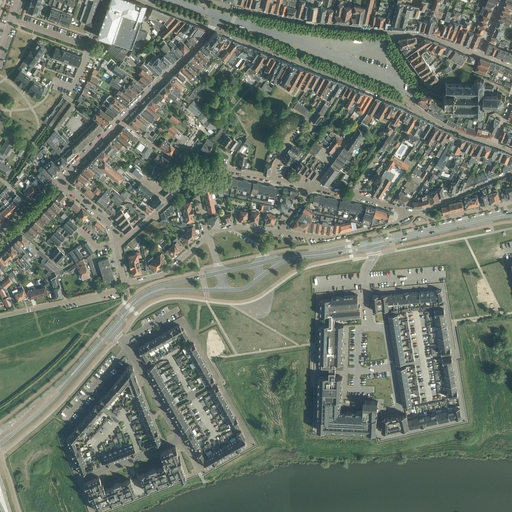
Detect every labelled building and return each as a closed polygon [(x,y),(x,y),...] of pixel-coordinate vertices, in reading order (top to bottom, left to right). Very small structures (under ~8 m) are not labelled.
[(79,21),(92,25),(93,22),(92,21),(99,1),(99,0),(88,0),(87,5),(85,4),(79,21)] [(134,41),(139,28),(147,6),(141,4),(140,9),(138,8),(139,5),(139,3),(130,0),(110,0),(109,3),(110,3),(109,8),(108,7),(97,36),(132,48),(134,41)] [(253,0),(252,7),(259,8),(260,0),(253,0)] [(274,12),(280,13),(283,0),(276,0),(276,2),(274,12)] [(299,0),(300,0),(288,0),(285,14),(295,16),(299,0)] [(297,16),(303,17),(306,1),(301,0),(300,0),(297,16)] [(303,17),(308,18),(312,1),(311,0),(306,0),(306,1),(303,17)] [(316,0),(313,19),(318,20),(321,6),(322,1),(318,0),(316,0)] [(318,20),(326,21),(328,8),(330,0),(327,0),(326,0),(325,6),(326,6),(326,7),(321,6),(318,20)] [(334,22),(341,23),(345,7),(344,7),(344,5),(342,4),(343,0),(341,0),(338,0),(336,14),(334,22)] [(365,11),(362,24),(368,25),(369,20),(374,0),(367,0),(366,7),(365,11)] [(385,26),(392,27),(397,5),(394,4),(395,0),(391,0),(389,9),(387,17),(385,26)] [(408,28),(416,29),(419,20),(418,20),(419,19),(413,18),(414,17),(418,18),(420,10),(425,11),(426,7),(428,7),(429,4),(430,5),(431,3),(429,2),(427,2),(423,0),(420,7),(416,6),(413,5),(408,28)] [(432,9),(439,11),(438,10),(441,0),(434,0),(434,4),(432,9)] [(487,0),(485,6),(493,9),(497,0),(487,0)] [(408,28),(413,5),(404,3),(404,2),(402,1),(398,1),(397,5),(392,27),(408,28)] [(31,2),(30,7),(40,10),(42,6),(41,5),(31,2)] [(341,23),(351,23),(354,5),(354,8),(345,7),(341,23)] [(351,23),(362,24),(365,11),(366,7),(354,5),(351,23)] [(511,9),(504,6),(503,10),(511,14),(511,9)] [(30,7),(27,14),(37,17),(39,18),(41,11),(40,10),(30,7)] [(52,8),(48,18),(53,20),(57,9),(52,8)] [(152,26),(156,31),(159,28),(164,23),(170,15),(153,8),(150,14),(149,18),(150,19),(155,24),(152,26)] [(328,8),(326,21),(331,22),(334,9),(328,8)] [(57,9),(53,20),(58,21),(62,11),(57,9)] [(439,11),(432,9),(430,16),(431,16),(426,31),(432,33),(438,15),(439,11)] [(483,15),(489,18),(491,14),(481,9),(480,13),(483,15)] [(416,29),(421,30),(426,15),(427,16),(427,15),(428,10),(426,10),(425,14),(425,16),(422,15),(421,20),(419,20),(416,29)] [(449,37),(452,39),(461,19),(461,20),(462,17),(461,16),(462,13),(454,10),(451,16),(458,19),(457,20),(458,20),(457,23),(455,21),(449,37)] [(511,14),(503,10),(501,14),(511,19),(511,18),(511,14)] [(432,33),(440,35),(442,30),(438,29),(439,26),(437,25),(438,21),(437,20),(439,17),(441,18),(443,12),(439,11),(438,15),(432,33)] [(62,12),(59,22),(63,24),(67,13),(62,12)] [(68,12),(64,24),(69,26),(73,14),(68,12)] [(440,35),(445,36),(450,23),(448,22),(450,16),(447,14),(445,19),(446,19),(440,35)] [(501,14),(499,18),(510,23),(511,19),(501,14)] [(176,17),(170,15),(164,23),(166,25),(163,28),(165,30),(176,17)] [(421,30),(426,31),(431,16),(430,16),(427,15),(427,16),(426,15),(421,30)] [(481,20),(487,23),(489,18),(483,15),(481,20)] [(387,17),(378,16),(376,26),(385,26),(387,17)] [(162,32),(160,34),(163,37),(164,38),(171,31),(181,20),(176,17),(165,30),(162,32)] [(499,18),(496,26),(505,30),(507,27),(508,27),(509,23),(510,23),(499,18)] [(452,39),(457,41),(462,29),(463,26),(464,25),(465,22),(465,21),(463,25),(459,23),(461,20),(461,19),(452,39)] [(174,30),(177,33),(187,22),(182,20),(174,30)] [(457,41),(463,43),(471,23),(465,20),(465,21),(465,22),(464,25),(463,26),(466,27),(465,30),(462,29),(457,41)] [(445,36),(449,37),(455,21),(454,21),(454,22),(452,21),(451,23),(450,23),(449,26),(445,36)] [(192,24),(187,22),(177,34),(171,40),(168,42),(173,47),(174,46),(176,45),(178,42),(179,40),(192,24)] [(469,46),(477,26),(478,25),(474,24),(472,30),(473,30),(472,31),(468,30),(469,28),(469,29),(472,23),(471,23),(463,43),(469,46)] [(199,26),(192,24),(179,40),(186,47),(189,49),(193,45),(189,40),(185,44),(183,42),(187,37),(189,38),(190,39),(191,37),(199,26)] [(479,27),(477,32),(482,34),(485,27),(479,24),(478,24),(478,25),(477,26),(479,27)] [(204,29),(199,26),(191,37),(190,39),(194,44),(199,39),(205,30),(204,29)] [(496,26),(494,32),(502,36),(505,30),(496,26)] [(139,28),(134,41),(135,41),(136,41),(143,43),(147,32),(139,29),(139,28)] [(215,32),(206,43),(214,48),(215,48),(217,46),(214,44),(220,37),(222,39),(224,36),(217,32),(215,32)] [(476,32),(474,36),(476,38),(475,41),(478,43),(482,34),(477,32),(476,32)] [(502,36),(494,32),(492,37),(500,41),(502,36)] [(222,39),(217,45),(221,49),(228,38),(224,36),(222,39)] [(476,38),(474,36),(470,46),(476,49),(478,43),(475,41),(476,38)] [(402,48),(413,43),(418,41),(416,37),(399,40),(402,48)] [(215,57),(217,58),(215,60),(217,61),(216,62),(216,63),(232,40),(228,38),(221,49),(220,49),(217,55),(216,55),(215,57)] [(418,45),(420,49),(425,46),(431,41),(425,39),(422,38),(419,43),(420,44),(418,45)] [(163,45),(168,51),(177,59),(180,56),(174,49),(173,48),(172,47),(171,49),(168,46),(168,45),(165,43),(166,43),(163,40),(162,41),(161,39),(159,41),(161,42),(160,43),(163,45)] [(186,47),(179,40),(178,42),(181,45),(180,46),(186,52),(189,49),(186,47)] [(240,43),(232,40),(216,63),(219,64),(222,61),(221,60),(223,58),(226,61),(227,60),(240,43)] [(431,41),(425,46),(428,49),(435,42),(431,41)] [(37,42),(34,47),(44,53),(47,49),(43,46),(43,45),(40,43),(40,44),(37,42)] [(112,42),(107,49),(108,48),(110,49),(108,50),(110,52),(111,50),(120,57),(118,59),(121,61),(127,54),(131,49),(127,48),(124,52),(120,49),(123,46),(112,42)] [(435,42),(428,49),(428,50),(434,53),(435,51),(439,43),(435,42)] [(490,54),(494,45),(494,44),(489,42),(485,52),(490,54)] [(206,43),(203,46),(210,52),(210,53),(212,51),(214,53),(215,54),(218,50),(206,43)] [(245,45),(240,43),(233,52),(234,53),(232,55),(236,57),(237,56),(245,45)] [(402,48),(405,54),(416,46),(413,43),(402,48)] [(439,43),(435,51),(440,54),(439,55),(440,56),(441,54),(442,53),(444,49),(445,49),(447,46),(439,43)] [(164,51),(162,52),(173,62),(177,59),(168,51),(163,45),(161,47),(164,51)] [(177,49),(183,54),(186,52),(180,46),(178,47),(176,45),(174,46),(177,49)] [(249,47),(245,45),(237,56),(236,57),(236,58),(238,56),(242,58),(249,47)] [(405,54),(408,58),(416,53),(418,51),(420,49),(418,45),(416,46),(405,54)] [(490,54),(494,56),(497,48),(498,47),(494,45),(490,54)] [(183,54),(174,46),(173,47),(173,48),(174,49),(180,56),(183,54)] [(203,46),(200,50),(206,56),(209,58),(212,55),(210,53),(210,52),(210,53),(203,46)] [(454,50),(447,46),(445,49),(444,49),(442,53),(449,56),(454,50)] [(31,51),(40,57),(41,58),(44,53),(34,47),(31,51)] [(254,49),(249,47),(242,58),(244,58),(240,63),(243,65),(244,63),(246,60),(248,57),(254,49)] [(56,48),(52,59),(57,61),(58,58),(61,49),(56,48)] [(494,56),(511,61),(511,52),(497,48),(494,56)] [(61,49),(58,58),(63,60),(66,51),(61,49)] [(254,49),(248,57),(246,60),(244,63),(243,65),(240,63),(238,67),(240,69),(247,60),(248,61),(246,64),(249,66),(253,61),(260,51),(254,49)] [(200,50),(196,53),(202,59),(201,61),(202,62),(205,64),(207,63),(206,62),(209,59),(209,58),(206,56),(200,50)] [(459,52),(455,50),(452,54),(449,57),(447,59),(449,61),(450,58),(452,59),(451,60),(452,61),(454,60),(459,52)] [(28,55),(27,55),(28,56),(37,62),(37,61),(40,57),(31,51),(28,55)] [(63,60),(62,62),(67,64),(71,53),(66,51),(63,60)] [(266,54),(260,51),(253,61),(249,66),(250,66),(246,72),(257,81),(259,79),(253,74),(255,71),(258,66),(266,54)] [(411,61),(411,62),(424,53),(427,52),(426,51),(421,54),(418,51),(416,53),(408,58),(411,61)] [(159,56),(158,58),(168,67),(173,62),(162,52),(160,54),(163,57),(161,58),(159,56)] [(411,62),(416,67),(426,61),(432,57),(430,54),(428,53),(427,52),(424,53),(411,62)] [(461,52),(459,52),(454,60),(452,61),(455,62),(457,64),(463,53),(461,52)] [(71,53),(67,64),(72,66),(76,55),(71,53)] [(196,53),(193,57),(200,64),(202,62),(205,65),(205,64),(202,62),(201,61),(202,59),(196,53)] [(416,67),(420,73),(426,69),(430,67),(433,65),(432,64),(430,66),(428,63),(434,59),(433,58),(435,56),(433,55),(431,53),(430,54),(432,57),(426,61),(416,67)] [(467,55),(463,53),(457,64),(457,65),(460,68),(468,57),(467,55)] [(134,56),(138,60),(137,61),(138,61),(137,63),(138,65),(140,62),(143,60),(136,54),(134,56)] [(272,56),(266,54),(258,66),(255,71),(253,74),(259,79),(261,76),(265,69),(263,68),(272,56)] [(76,55),(72,66),(78,68),(79,64),(82,57),(76,55)] [(477,58),(470,55),(468,62),(474,64),(477,58)] [(25,60),(27,62),(34,67),(38,62),(37,61),(37,62),(28,56),(25,60)] [(277,58),(272,56),(263,68),(265,69),(261,76),(259,79),(257,81),(258,81),(261,77),(264,80),(265,78),(277,58)] [(200,64),(193,57),(190,60),(203,72),(204,71),(201,69),(203,66),(200,64)] [(168,67),(158,58),(152,64),(149,61),(147,64),(158,75),(168,67)] [(277,58),(265,78),(275,83),(279,75),(287,62),(277,58)] [(476,69),(484,73),(488,61),(481,58),(476,69)] [(138,65),(142,69),(146,72),(148,69),(144,65),(146,62),(143,60),(140,62),(138,65)] [(190,60),(187,63),(195,71),(198,68),(190,60)] [(489,80),(491,76),(491,75),(490,75),(490,74),(487,73),(489,68),(494,70),(496,64),(491,62),(488,61),(484,73),(483,74),(490,77),(489,80)] [(287,62),(279,75),(282,77),(281,78),(282,78),(291,63),(287,62)] [(187,63),(183,67),(193,76),(196,79),(199,75),(200,75),(199,75),(199,74),(198,73),(197,73),(196,72),(197,72),(195,71),(187,63)] [(282,78),(280,82),(286,86),(298,66),(291,63),(282,78)] [(420,73),(422,76),(433,69),(435,67),(433,64),(432,64),(433,65),(430,67),(426,69),(420,73)] [(449,64),(443,68),(446,73),(447,72),(449,75),(460,68),(457,65),(455,69),(453,70),(452,69),(453,69),(449,64)] [(494,81),(497,74),(501,65),(496,64),(494,70),(493,73),(494,73),(493,77),(491,76),(489,80),(494,82),(494,81)] [(501,65),(497,74),(502,76),(505,67),(501,65)] [(113,69),(112,71),(116,74),(121,77),(124,72),(115,66),(113,69)] [(298,66),(286,86),(287,86),(287,87),(291,89),(304,68),(299,67),(298,66)] [(17,76),(14,79),(16,81),(19,83),(26,73),(27,72),(22,69),(20,67),(19,67),(16,72),(18,74),(17,76)] [(183,67),(179,71),(186,76),(192,81),(193,82),(196,79),(193,76),(183,67)] [(510,69),(505,67),(502,76),(502,77),(503,77),(504,75),(507,76),(510,69)] [(310,71),(304,68),(291,89),(292,90),(295,84),(300,87),(306,90),(309,85),(316,73),(310,71)] [(142,69),(139,73),(150,82),(154,79),(146,72),(142,69)] [(436,74),(433,69),(422,76),(425,81),(436,74)] [(186,76),(179,71),(175,76),(181,82),(186,76)] [(26,73),(19,83),(22,85),(24,86),(27,82),(28,81),(30,82),(34,77),(31,75),(30,76),(26,73)] [(125,73),(121,78),(128,83),(129,81),(125,78),(128,75),(125,73)] [(309,85),(314,88),(321,75),(316,73),(309,85)] [(436,74),(425,81),(430,87),(433,83),(439,79),(436,74)] [(313,89),(318,92),(327,77),(321,75),(314,88),(313,89)] [(150,82),(142,76),(138,80),(145,86),(150,82)] [(175,76),(170,81),(176,86),(180,89),(181,90),(185,85),(181,82),(175,76)] [(31,85),(28,91),(30,92),(29,92),(32,94),(39,84),(40,84),(40,83),(36,80),(36,79),(36,78),(34,77),(30,82),(32,84),(31,85)] [(89,82),(91,84),(96,86),(99,81),(92,77),(89,82)] [(318,93),(322,96),(332,79),(327,77),(318,92),(318,93)] [(444,95),(446,95),(446,98),(446,102),(443,102),(443,103),(446,103),(446,106),(447,106),(447,103),(453,104),(452,112),(451,112),(451,113),(452,113),(452,114),(453,114),(453,113),(460,113),(460,114),(461,114),(461,113),(467,113),(467,114),(468,114),(468,113),(475,113),(475,115),(474,115),(475,116),(477,117),(477,118),(478,118),(478,117),(480,117),(480,118),(481,118),(481,117),(483,116),(484,116),(483,115),(484,113),(485,113),(485,112),(484,112),(484,107),(486,105),(488,105),(488,107),(489,107),(489,105),(493,105),(493,107),(494,107),(494,105),(497,105),(497,107),(498,107),(498,105),(501,104),(501,106),(502,106),(502,104),(504,102),(506,103),(506,102),(504,101),(504,98),(506,97),(506,96),(504,97),(502,95),(503,93),(501,93),(501,95),(498,94),(498,93),(494,93),(494,86),(485,86),(485,84),(484,84),(484,82),(485,81),(484,80),(483,81),(481,80),(482,78),(481,78),(480,79),(478,79),(478,78),(477,78),(477,79),(475,80),(474,81),(475,81),(475,83),(473,83),(473,84),(469,84),(469,83),(468,83),(468,84),(462,84),(462,83),(461,83),(461,84),(455,84),(455,82),(454,82),(454,84),(448,84),(447,82),(445,83),(447,85),(447,91),(446,91),(446,94),(444,93),(444,95)] [(323,96),(326,98),(337,81),(332,79),(322,96),(323,96)] [(116,81),(112,85),(133,98),(139,92),(129,85),(120,80),(118,83),(116,81)] [(129,85),(139,92),(143,88),(139,85),(133,80),(129,85)] [(267,80),(261,88),(269,94),(271,91),(266,88),(268,85),(266,84),(268,81),(267,80)] [(170,81),(165,86),(177,96),(179,94),(178,92),(180,89),(176,86),(170,81)] [(345,84),(337,81),(326,98),(332,101),(336,94),(338,95),(345,84)] [(39,84),(32,94),(35,96),(36,96),(38,97),(40,94),(41,92),(44,93),(47,88),(45,86),(44,87),(40,84),(39,84)] [(341,103),(345,105),(354,88),(346,85),(339,95),(344,98),(341,103)] [(165,86),(162,89),(169,96),(171,98),(178,103),(181,106),(183,104),(177,99),(176,100),(175,99),(177,97),(177,96),(165,86)] [(345,106),(349,108),(352,105),(353,102),(359,90),(354,88),(345,105),(345,106)] [(162,89),(159,92),(166,99),(169,101),(171,98),(169,96),(162,89)] [(114,97),(127,104),(128,103),(133,98),(119,90),(116,94),(114,97)] [(353,113),(357,107),(365,92),(359,90),(353,102),(352,105),(349,108),(350,108),(348,110),(349,111),(346,115),(347,116),(350,111),(353,113)] [(159,92),(152,99),(160,106),(163,107),(165,105),(160,102),(163,98),(165,99),(166,99),(159,92)] [(365,92),(357,107),(359,108),(357,111),(357,112),(357,113),(357,115),(359,116),(360,114),(362,115),(364,112),(373,96),(369,94),(365,92)] [(110,101),(122,109),(125,106),(127,104),(114,97),(110,94),(106,98),(110,100),(110,101)] [(104,104),(118,112),(120,110),(122,109),(110,101),(110,100),(106,98),(106,99),(103,101),(104,102),(103,103),(104,104)] [(372,116),(375,112),(382,99),(378,98),(376,98),(368,113),(372,116)] [(147,105),(146,105),(155,112),(160,106),(152,99),(147,105)] [(375,112),(377,113),(385,101),(382,99),(375,112)] [(66,100),(63,105),(71,111),(75,106),(66,100)] [(332,104),(326,100),(316,114),(312,120),(312,121),(318,126),(332,104)] [(382,119),(385,114),(390,103),(385,101),(377,113),(376,116),(382,119)] [(418,104),(427,110),(429,107),(429,106),(429,105),(425,102),(419,101),(418,104)] [(81,103),(79,102),(79,103),(77,106),(84,111),(87,107),(85,106),(81,103)] [(294,108),(299,111),(303,105),(298,102),(294,108)] [(101,108),(114,116),(117,114),(118,112),(104,104),(103,103),(102,104),(103,105),(101,108)] [(391,114),(394,116),(400,107),(395,105),(390,103),(385,114),(390,117),(391,114)] [(427,110),(432,113),(434,111),(436,108),(437,108),(438,105),(435,104),(434,106),(431,104),(429,105),(429,106),(429,107),(427,110)] [(63,105),(59,110),(67,116),(71,111),(63,105)] [(146,105),(142,110),(155,120),(159,115),(155,112),(146,105)] [(299,111),(303,114),(307,108),(303,105),(299,111)] [(432,113),(437,117),(440,110),(442,108),(438,106),(438,105),(437,108),(436,108),(434,111),(432,113)] [(405,109),(400,107),(394,116),(390,124),(394,126),(405,109)] [(106,118),(110,121),(113,118),(114,116),(101,108),(100,109),(100,108),(97,112),(106,118)] [(303,114),(308,118),(312,112),(307,108),(303,114)] [(205,110),(199,117),(198,118),(203,122),(203,123),(203,124),(208,129),(207,130),(211,134),(221,122),(205,109),(205,110)] [(392,130),(388,136),(382,146),(389,151),(392,146),(397,139),(403,130),(414,113),(405,109),(394,126),(392,130)] [(67,116),(59,110),(56,115),(64,121),(67,116)] [(81,113),(89,119),(91,117),(83,110),(81,113)] [(142,110),(139,113),(147,120),(149,117),(154,121),(155,120),(142,110)] [(440,118),(446,122),(448,118),(449,119),(451,114),(449,111),(447,114),(444,112),(445,110),(443,113),(440,118)] [(97,121),(103,128),(109,122),(110,121),(106,118),(97,112),(93,118),(97,121)] [(139,113),(135,117),(142,122),(153,131),(155,129),(154,128),(150,125),(149,126),(147,124),(149,121),(147,120),(139,113)] [(368,113),(362,122),(366,124),(368,122),(369,123),(369,122),(372,123),(375,119),(371,117),(372,116),(368,113)] [(403,130),(408,133),(419,116),(414,113),(403,130)] [(446,122),(454,126),(457,121),(458,120),(454,118),(452,117),(453,115),(452,115),(451,114),(449,119),(448,118),(446,122)] [(56,115),(52,120),(60,125),(64,121),(56,115)] [(169,118),(177,124),(180,121),(172,115),(169,118)] [(419,116),(408,133),(405,137),(416,143),(429,121),(419,116)] [(135,117),(132,121),(144,130),(146,132),(148,133),(150,131),(146,128),(141,124),(142,122),(135,117)] [(454,126),(465,132),(466,127),(467,123),(469,119),(467,118),(465,118),(465,119),(462,118),(459,117),(458,120),(457,121),(454,126)] [(87,129),(94,136),(95,136),(103,128),(97,121),(93,118),(96,120),(95,121),(88,128),(87,129)] [(492,125),(498,126),(501,121),(495,118),(493,123),(492,125)] [(465,132),(475,135),(478,127),(474,126),(474,127),(471,126),(472,124),(468,122),(470,119),(469,119),(467,123),(466,127),(465,132)] [(49,124),(55,129),(56,131),(57,130),(60,125),(52,120),(49,124)] [(144,130),(146,132),(144,130),(132,121),(128,124),(136,130),(137,128),(142,132),(144,130)] [(435,124),(429,121),(416,143),(415,144),(418,146),(422,140),(421,139),(422,137),(426,139),(435,124)] [(370,127),(366,124),(362,122),(360,125),(367,131),(370,127)] [(480,136),(486,138),(489,130),(484,129),(485,127),(485,128),(486,124),(485,123),(483,129),(482,129),(482,132),(481,132),(480,136)] [(167,130),(168,131),(173,135),(177,130),(171,125),(167,130)] [(431,144),(428,148),(431,149),(435,143),(432,142),(441,127),(435,125),(425,141),(431,144)] [(489,130),(486,138),(487,138),(488,136),(492,138),(493,137),(495,134),(496,130),(498,126),(492,125),(489,131),(489,130)] [(499,140),(503,142),(507,131),(508,132),(509,128),(504,126),(502,130),(499,140)] [(121,131),(121,132),(128,137),(131,133),(125,127),(121,131)] [(437,138),(439,139),(445,129),(441,127),(432,142),(435,143),(431,149),(428,148),(425,153),(429,154),(437,140),(437,138)] [(358,128),(353,134),(363,141),(365,138),(363,137),(366,133),(358,128)] [(509,144),(511,136),(511,129),(509,128),(508,132),(507,131),(503,142),(509,144)] [(63,133),(61,135),(56,131),(55,129),(46,141),(60,156),(66,163),(78,151),(69,141),(68,140),(69,139),(63,133)] [(87,135),(91,139),(93,138),(94,136),(87,129),(86,130),(84,132),(86,134),(87,135)] [(441,142),(442,143),(449,131),(445,129),(439,139),(440,139),(436,145),(439,147),(440,144),(441,142)] [(435,156),(440,159),(453,134),(449,131),(442,143),(443,144),(435,156)] [(69,141),(78,151),(91,139),(91,140),(91,139),(87,135),(86,134),(84,132),(72,143),(70,140),(69,141)] [(121,132),(118,134),(128,142),(130,144),(128,142),(130,139),(128,137),(121,132)] [(334,138),(333,139),(339,144),(342,140),(336,135),(331,132),(329,134),(334,138)] [(138,138),(131,133),(128,137),(130,139),(134,143),(138,138)] [(331,142),(330,143),(336,148),(339,144),(333,139),(325,133),(324,135),(326,137),(326,138),(331,142)] [(118,134),(115,138),(127,148),(130,144),(128,142),(118,134)] [(149,134),(146,137),(153,142),(155,138),(149,134)] [(353,134),(349,140),(358,147),(360,144),(359,143),(361,140),(363,141),(353,134)] [(443,167),(450,154),(460,136),(453,134),(440,159),(435,167),(441,170),(442,171),(442,170),(443,171),(445,168),(443,167)] [(224,145),(227,147),(233,138),(232,139),(228,136),(227,137),(225,135),(219,143),(221,144),(223,146),(224,145)] [(454,174),(462,161),(463,158),(461,157),(462,156),(459,155),(462,148),(467,139),(460,136),(450,154),(452,155),(454,156),(448,167),(453,170),(449,177),(447,176),(441,175),(441,176),(440,177),(451,180),(454,174)] [(0,171),(7,176),(12,169),(1,162),(3,158),(4,159),(15,142),(7,137),(0,149),(0,171)] [(330,143),(321,137),(319,139),(328,146),(326,148),(333,153),(336,148),(330,143)] [(112,140),(110,143),(117,148),(119,150),(122,146),(125,148),(124,149),(126,151),(128,149),(127,148),(115,138),(112,140)] [(135,143),(133,146),(135,148),(143,155),(139,160),(137,159),(134,162),(134,163),(139,166),(141,163),(143,165),(144,165),(145,163),(145,162),(148,158),(147,158),(149,154),(152,149),(141,140),(138,138),(134,143),(135,143)] [(202,140),(201,142),(212,148),(215,143),(207,138),(205,142),(202,140)] [(233,138),(227,147),(229,148),(229,147),(232,150),(233,149),(235,150),(241,142),(242,141),(239,139),(238,141),(233,138)] [(162,141),(158,146),(165,151),(169,146),(171,143),(165,139),(163,141),(163,140),(162,141)] [(243,143),(249,148),(252,143),(247,139),(243,143)] [(401,142),(397,139),(392,146),(396,149),(397,146),(398,147),(401,142)] [(461,157),(463,158),(472,141),(467,139),(462,148),(459,155),(462,156),(461,157)] [(212,148),(201,142),(198,140),(197,143),(200,144),(200,143),(203,145),(201,149),(209,153),(212,148)] [(358,147),(349,140),(345,147),(352,152),(355,148),(357,150),(358,147)] [(169,146),(165,151),(171,155),(173,152),(175,153),(179,147),(174,143),(175,142),(172,141),(171,143),(169,146)] [(401,145),(398,148),(408,154),(415,144),(410,141),(406,148),(401,145)] [(468,152),(473,154),(478,143),(472,141),(463,158),(462,161),(465,157),(468,152)] [(110,143),(103,150),(111,156),(114,152),(117,154),(120,151),(119,150),(117,148),(110,143)] [(476,163),(478,160),(478,159),(485,145),(478,143),(473,154),(472,156),(470,160),(476,163)] [(277,144),(273,149),(274,150),(279,154),(283,149),(278,145),(277,144)] [(290,161),(291,162),(291,163),(292,162),(293,161),(295,157),(295,156),(297,154),(299,150),(293,145),(290,149),(288,152),(288,151),(282,159),(282,160),(283,161),(288,164),(288,163),(290,161)] [(492,148),(485,145),(478,159),(478,160),(485,162),(492,148)] [(17,155),(21,157),(26,149),(22,147),(17,155)] [(343,149),(339,154),(347,159),(351,154),(350,154),(351,153),(344,147),(343,149)] [(499,150),(492,148),(485,162),(490,165),(488,168),(490,169),(495,161),(494,160),(499,150)] [(103,150),(93,161),(119,183),(124,177),(116,171),(116,170),(105,160),(109,155),(110,156),(111,156),(103,150)] [(506,152),(499,150),(494,160),(495,161),(496,160),(498,160),(501,162),(506,152)] [(506,152),(501,162),(500,164),(503,165),(504,163),(506,164),(503,170),(504,172),(510,169),(511,166),(507,164),(511,155),(506,152)] [(153,160),(157,162),(165,166),(169,161),(158,153),(153,160)] [(339,154),(336,159),(344,164),(346,161),(348,162),(348,163),(352,165),(353,163),(351,162),(350,161),(347,159),(339,154)] [(38,162),(35,158),(33,156),(32,155),(30,157),(37,162),(39,165),(40,163),(38,162)] [(237,167),(245,169),(247,156),(240,155),(237,167)] [(56,159),(54,162),(60,168),(66,163),(60,156),(56,159)] [(51,159),(47,163),(56,172),(60,168),(54,162),(51,159)] [(346,169),(344,172),(346,174),(350,167),(347,165),(346,166),(344,164),(336,159),(332,163),(340,169),(343,165),(343,166),(343,167),(346,169)] [(488,173),(487,173),(489,178),(498,174),(493,172),(497,166),(496,166),(496,164),(498,160),(496,160),(495,161),(490,169),(489,171),(488,173)] [(92,161),(87,166),(100,176),(99,178),(103,181),(106,178),(102,174),(104,171),(92,161)] [(300,173),(301,172),(306,166),(301,162),(296,169),(300,173)] [(409,165),(404,162),(401,167),(406,170),(409,165)] [(43,167),(45,168),(52,176),(56,172),(47,163),(43,167)] [(264,173),(270,174),(272,164),(266,163),(264,173)] [(459,170),(463,172),(465,168),(466,169),(468,165),(462,163),(461,166),(459,170)] [(135,164),(130,170),(132,172),(135,174),(140,178),(143,174),(139,171),(141,169),(137,166),(135,164)] [(150,168),(149,168),(163,173),(165,167),(155,164),(154,167),(150,165),(149,168),(150,168)] [(305,175),(306,174),(310,168),(306,165),(306,166),(301,172),(305,175)] [(310,177),(315,171),(312,169),(314,166),(312,165),(311,167),(310,168),(306,174),(310,177)] [(331,165),(320,180),(328,186),(339,171),(331,165)] [(87,166),(84,169),(92,175),(93,173),(95,174),(94,175),(98,179),(99,178),(100,176),(87,166)] [(116,170),(116,171),(124,177),(128,180),(131,178),(132,176),(120,166),(116,170)] [(413,172),(420,176),(423,172),(416,167),(413,172)] [(39,173),(35,177),(42,185),(47,180),(40,172),(35,168),(33,170),(35,172),(37,172),(38,172),(39,173)] [(43,169),(40,172),(47,180),(52,176),(45,168),(43,169)] [(159,176),(161,177),(163,173),(149,168),(149,170),(153,171),(152,173),(154,174),(159,176)] [(88,179),(88,180),(88,181),(94,186),(97,183),(93,180),(93,181),(90,178),(93,176),(92,175),(84,169),(80,173),(88,179)] [(315,170),(315,171),(310,177),(314,180),(319,173),(315,170)] [(392,181),(395,175),(386,170),(383,175),(382,175),(373,190),(370,193),(381,198),(387,190),(386,190),(392,181)] [(407,181),(409,178),(410,176),(405,172),(401,177),(407,181)] [(26,182),(27,183),(37,189),(42,185),(35,177),(32,174),(31,175),(35,179),(31,183),(28,180),(26,182)] [(80,174),(76,178),(84,184),(85,185),(88,181),(88,180),(80,174)] [(470,175),(467,180),(470,181),(471,179),(474,180),(472,185),(479,183),(478,176),(475,177),(470,175)] [(156,180),(165,187),(169,183),(161,177),(159,176),(156,180)] [(457,182),(456,192),(459,191),(460,188),(464,189),(467,180),(463,179),(464,178),(460,176),(459,179),(457,182)] [(225,186),(231,187),(233,177),(231,177),(231,178),(227,177),(225,186)] [(84,184),(76,178),(71,183),(78,188),(80,185),(82,186),(84,184)] [(449,191),(456,192),(457,182),(459,179),(453,178),(452,182),(451,186),(450,186),(449,191)] [(237,189),(243,190),(245,180),(243,179),(243,181),(239,180),(237,189)] [(340,183),(337,187),(344,188),(347,183),(342,179),(340,183)] [(137,183),(134,187),(140,192),(145,186),(141,182),(139,185),(137,183)] [(251,192),(257,193),(259,183),(257,182),(257,184),(253,183),(251,192)] [(437,190),(440,198),(445,196),(443,190),(444,190),(443,187),(445,189),(447,186),(443,182),(441,185),(440,187),(437,189),(437,190)] [(37,189),(27,183),(26,184),(26,188),(23,190),(23,192),(25,193),(24,193),(28,198),(37,189)] [(169,183),(165,187),(171,192),(173,190),(174,188),(172,187),(173,185),(169,183)] [(263,194),(269,196),(271,185),(269,185),(269,186),(265,185),(263,194)] [(145,186),(140,192),(144,195),(149,189),(145,186)] [(507,193),(505,194),(504,193),(502,193),(503,200),(511,197),(511,186),(506,188),(507,193)] [(289,197),(290,197),(295,198),(299,193),(298,191),(283,188),(283,192),(290,194),(289,197)] [(93,200),(100,206),(108,197),(107,196),(111,191),(108,189),(106,191),(100,198),(100,197),(99,198),(97,196),(93,200)] [(149,189),(144,195),(148,198),(151,194),(153,192),(149,189)] [(484,195),(481,196),(482,204),(489,203),(486,189),(482,189),(484,195)] [(490,194),(492,202),(500,200),(497,189),(494,190),(494,193),(490,194)] [(441,200),(440,198),(437,190),(428,193),(431,203),(441,200)] [(121,194),(119,196),(114,191),(113,193),(115,194),(111,199),(113,201),(118,196),(123,201),(126,198),(121,194)] [(395,199),(400,203),(405,194),(400,191),(395,199)] [(57,198),(61,202),(66,197),(67,196),(62,192),(57,198)] [(11,197),(21,205),(25,201),(15,193),(11,197)] [(426,195),(422,197),(423,201),(422,201),(423,206),(431,203),(428,193),(426,194),(426,195)] [(405,194),(400,203),(405,206),(410,198),(405,194)] [(159,196),(155,200),(160,206),(164,202),(159,196)] [(282,201),(280,202),(288,208),(292,201),(288,198),(285,196),(283,199),(281,198),(280,200),(282,201)] [(319,206),(325,207),(327,198),(325,198),(325,197),(321,196),(318,208),(319,206)] [(473,206),(472,198),(468,199),(468,196),(465,197),(467,208),(473,206)] [(8,201),(17,208),(21,205),(11,197),(7,200),(8,201)] [(108,197),(100,206),(104,209),(108,204),(107,204),(109,202),(108,201),(110,199),(108,197)] [(325,207),(331,208),(333,198),(329,197),(329,198),(327,198),(325,207)] [(423,201),(422,197),(418,198),(419,201),(418,202),(413,202),(413,204),(411,204),(409,207),(413,207),(420,207),(423,206),(422,201),(423,201)] [(460,201),(456,202),(458,210),(464,209),(462,199),(459,199),(460,201)] [(53,202),(49,206),(56,213),(62,206),(56,200),(54,203),(53,202)] [(155,200),(151,203),(156,209),(160,206),(155,200)] [(339,210),(345,211),(347,201),(343,200),(343,201),(341,201),(339,210)] [(454,203),(450,204),(451,212),(458,210),(456,202),(456,200),(453,201),(454,203)] [(2,211),(8,217),(12,212),(0,201),(0,205),(2,207),(0,209),(2,211)] [(17,208),(8,201),(4,204),(13,212),(17,208)] [(178,204),(180,211),(183,210),(193,208),(192,204),(191,205),(190,201),(178,204)] [(81,207),(74,202),(73,204),(70,206),(75,211),(74,212),(72,214),(73,215),(75,217),(77,215),(82,209),(80,207),(81,207)] [(288,208),(280,202),(278,205),(275,203),(275,206),(282,212),(283,210),(285,211),(288,208)] [(451,212),(450,204),(449,202),(442,206),(443,214),(451,212)] [(137,205),(149,214),(152,210),(146,205),(144,207),(139,203),(137,205)] [(105,210),(112,216),(116,211),(109,205),(105,210)] [(46,212),(44,214),(50,219),(56,213),(49,206),(45,211),(46,212)] [(362,222),(372,225),(391,221),(393,213),(366,206),(362,222)] [(113,215),(117,219),(124,214),(124,213),(122,211),(124,209),(122,207),(113,215)] [(234,209),(233,207),(230,208),(231,211),(227,211),(228,213),(222,214),(223,217),(224,217),(225,223),(232,222),(231,219),(232,218),(231,213),(234,212),(234,209)] [(303,230),(311,231),(312,222),(312,219),(312,218),(313,212),(306,207),(292,226),(293,228),(303,229),(303,230)] [(180,211),(181,217),(184,216),(194,214),(193,208),(183,210),(180,211)] [(75,217),(81,222),(88,214),(82,209),(77,215),(75,217)] [(234,209),(234,212),(235,215),(236,215),(236,216),(239,216),(239,219),(246,220),(246,218),(247,218),(248,210),(244,209),(244,211),(234,209)] [(215,216),(210,217),(212,226),(219,224),(219,221),(219,220),(222,219),(220,210),(215,211),(214,211),(215,216)] [(0,216),(4,220),(8,217),(2,211),(0,213),(0,212),(0,216)] [(250,221),(257,222),(258,216),(259,216),(259,213),(251,212),(250,221)] [(265,223),(273,224),(275,220),(274,219),(275,214),(271,214),(272,213),(265,212),(264,216),(266,216),(265,223)] [(40,218),(38,220),(44,226),(50,219),(44,214),(43,213),(39,217),(40,218)] [(82,222),(84,225),(92,216),(88,214),(81,222),(82,222)] [(116,220),(120,224),(127,219),(127,218),(124,214),(117,219),(116,220)] [(184,216),(181,217),(182,223),(177,225),(181,227),(186,226),(186,223),(190,222),(195,221),(194,218),(195,218),(194,214),(184,216)] [(70,219),(66,223),(74,230),(78,226),(71,220),(74,217),(73,216),(70,219)] [(92,216),(84,225),(90,229),(93,232),(95,230),(94,229),(96,227),(101,232),(105,227),(97,220),(92,216)] [(119,225),(123,229),(130,224),(130,223),(127,219),(120,224),(119,225)] [(35,222),(31,226),(38,233),(44,226),(38,220),(36,222),(35,222)] [(162,220),(159,222),(155,227),(157,229),(162,225),(163,227),(166,224),(164,221),(162,220)] [(343,220),(341,220),(340,224),(339,233),(347,231),(345,223),(342,224),(343,220)] [(345,220),(345,223),(347,231),(353,229),(352,222),(345,220)] [(74,230),(66,223),(62,227),(69,233),(66,236),(67,237),(74,230)] [(130,224),(123,229),(122,230),(126,235),(134,228),(130,224)] [(38,233),(31,226),(25,233),(32,239),(38,233)] [(193,226),(186,232),(193,239),(198,234),(195,230),(196,229),(193,226)] [(57,230),(53,234),(61,241),(65,237),(58,231),(61,228),(60,227),(57,230)] [(193,239),(186,232),(185,231),(184,231),(183,232),(183,233),(184,234),(180,238),(183,241),(184,239),(187,243),(193,239)] [(61,241),(53,234),(49,238),(47,241),(48,243),(51,239),(58,246),(61,241)] [(22,235),(18,239),(35,255),(35,254),(35,255),(37,252),(43,257),(43,259),(41,260),(42,261),(40,264),(46,269),(51,273),(52,274),(54,272),(57,274),(61,269),(49,259),(49,258),(39,249),(38,251),(27,241),(28,240),(22,235)] [(171,246),(178,253),(180,251),(180,250),(182,248),(181,246),(183,245),(176,238),(169,244),(171,246)] [(27,247),(18,239),(15,242),(22,249),(26,254),(27,254),(28,256),(31,258),(34,255),(30,250),(27,253),(24,250),(27,247)] [(26,259),(28,256),(27,254),(26,254),(22,249),(15,242),(12,245),(19,251),(19,252),(21,251),(21,252),(20,253),(22,255),(23,256),(26,259)] [(83,245),(88,253),(84,255),(85,257),(89,255),(93,251),(87,242),(83,245)] [(77,247),(72,250),(78,260),(83,256),(78,249),(81,246),(80,245),(77,247)] [(32,265),(26,259),(23,256),(20,259),(16,254),(18,253),(15,250),(12,246),(7,251),(13,258),(25,271),(32,265)] [(178,253),(171,246),(164,252),(167,255),(169,253),(172,257),(174,255),(175,256),(178,253)] [(47,253),(54,259),(61,251),(57,248),(51,254),(48,251),(47,253)] [(78,260),(72,250),(68,253),(73,261),(69,263),(70,265),(74,262),(74,263),(78,260)] [(7,262),(13,258),(7,251),(2,255),(7,262)] [(61,251),(54,259),(58,263),(63,267),(64,266),(63,264),(62,265),(59,262),(65,255),(61,251)] [(128,259),(129,263),(139,260),(139,256),(141,256),(140,252),(134,253),(134,254),(128,256),(129,259),(128,259)] [(162,253),(155,259),(161,266),(166,261),(163,258),(165,256),(162,253)] [(7,262),(2,255),(0,256),(0,266),(3,270),(9,265),(7,262)] [(98,261),(102,274),(112,270),(108,258),(98,261)] [(72,274),(74,272),(73,270),(78,267),(83,279),(90,276),(85,264),(82,259),(66,270),(69,273),(72,274)] [(161,266),(155,259),(148,265),(151,268),(153,267),(156,271),(161,266)] [(129,263),(130,268),(140,266),(139,262),(140,262),(142,262),(141,260),(139,260),(129,263)] [(140,266),(130,268),(131,272),(132,272),(133,275),(144,272),(143,270),(142,270),(141,266),(140,266)] [(112,270),(102,274),(105,284),(115,280),(112,270)] [(0,284),(0,286),(3,290),(13,282),(9,277),(0,284)] [(56,298),(63,296),(60,284),(58,284),(56,277),(51,280),(56,298)] [(19,290),(18,291),(21,298),(27,296),(24,288),(23,288),(22,287),(18,289),(19,290)] [(28,294),(30,299),(47,294),(45,287),(32,290),(31,289),(28,290),(28,291),(27,292),(28,294)] [(21,298),(18,291),(17,288),(12,290),(13,293),(11,294),(14,299),(16,298),(17,300),(21,298)] [(388,294),(372,296),(373,310),(374,310),(375,310),(375,309),(378,309),(378,310),(379,310),(380,310),(380,309),(382,309),(382,310),(384,310),(384,309),(387,308),(387,309),(389,309),(389,307),(388,304),(388,295),(388,294)] [(319,399),(340,400),(342,400),(342,399),(342,396),(342,395),(342,393),(342,392),(342,389),(342,385),(342,384),(343,381),(343,377),(338,377),(336,377),(336,370),(336,369),(341,369),(341,363),(343,363),(343,360),(343,355),(343,352),(343,351),(343,348),(343,345),(344,342),(344,340),(344,337),(344,334),(344,333),(344,330),(344,326),(344,325),(335,325),(335,318),(341,318),(344,318),(350,317),(353,317),(356,316),(357,316),(360,316),(361,316),(360,305),(359,305),(358,295),(357,295),(354,295),(345,296),(343,296),(340,296),(339,296),(336,297),(333,297),(332,297),(332,299),(321,299),(321,300),(321,303),(321,307),(321,310),(321,315),(330,315),(330,325),(320,325),(320,326),(320,329),(320,333),(320,336),(320,341),(320,344),(320,348),(320,351),(320,356),(320,359),(319,368),(330,368),(329,377),(319,376),(319,377),(319,380),(319,384),(319,399)] [(8,296),(3,299),(7,307),(12,305),(8,296)] [(173,328),(178,337),(178,336),(176,334),(180,332),(184,339),(188,337),(183,329),(182,329),(179,325),(173,328)] [(173,328),(168,331),(173,339),(178,337),(173,328)] [(168,342),(173,339),(168,331),(163,334),(168,342)] [(159,336),(163,344),(168,342),(163,334),(159,336)] [(159,347),(163,344),(159,336),(154,339),(159,347)] [(154,350),(159,347),(154,339),(150,342),(149,341),(154,350)] [(149,352),(154,350),(149,341),(144,344),(149,352)] [(185,348),(188,353),(196,348),(194,343),(185,348)] [(144,361),(148,359),(144,352),(147,350),(149,353),(149,352),(144,344),(138,348),(141,353),(139,354),(144,361)] [(196,348),(188,353),(190,357),(198,353),(196,348)] [(190,357),(193,362),(201,357),(198,353),(190,357)] [(452,356),(441,358),(442,364),(444,364),(443,364),(453,362),(453,363),(453,362),(452,356)] [(201,357),(193,362),(196,367),(204,362),(201,357)] [(204,362),(196,367),(198,371),(206,367),(204,362)] [(147,369),(150,374),(158,370),(155,365),(151,367),(149,368),(147,369)] [(113,385),(114,386),(121,392),(121,391),(122,392),(123,390),(121,388),(126,382),(129,383),(132,391),(130,392),(131,394),(132,393),(132,394),(140,390),(141,390),(135,374),(133,375),(132,373),(134,370),(133,366),(129,366),(126,369),(113,385)] [(209,371),(206,367),(198,371),(201,376),(209,371)] [(158,370),(150,374),(152,379),(160,374),(158,370)] [(201,376),(199,377),(202,382),(212,376),(209,371),(201,376)] [(160,374),(152,379),(154,384),(163,379),(160,374)] [(202,382),(205,387),(215,381),(212,376),(202,382)] [(163,379),(154,384),(155,384),(158,388),(166,384),(163,379)] [(166,384),(158,388),(160,393),(168,388),(166,384)] [(209,389),(211,394),(220,390),(217,384),(209,389)] [(117,396),(121,392),(114,386),(110,389),(117,396)] [(168,388),(160,393),(163,398),(171,393),(168,388)] [(114,400),(117,396),(110,389),(107,394),(114,400)] [(132,394),(134,399),(142,395),(140,390),(132,394)] [(220,390),(211,394),(214,399),(222,394),(220,390)] [(171,393),(163,398),(165,402),(165,403),(174,398),(171,393)] [(110,403),(114,400),(107,394),(103,397),(110,403)] [(214,399),(217,404),(225,399),(222,394),(214,399)] [(134,399),(136,404),(144,400),(142,395),(134,399)] [(99,401),(106,407),(106,408),(110,403),(103,397),(99,401)] [(174,398),(165,403),(168,408),(176,403),(174,398)] [(225,399),(217,404),(220,409),(228,404),(225,399)] [(317,412),(317,416),(318,416),(318,430),(322,430),(322,431),(325,431),(325,430),(326,430),(332,430),(332,431),(335,431),(335,430),(342,431),(345,432),(345,431),(352,431),(352,432),(355,432),(355,431),(362,432),(365,433),(365,432),(368,432),(369,432),(369,433),(372,433),(372,432),(376,432),(377,415),(378,415),(378,412),(377,412),(378,409),(379,409),(379,405),(378,405),(378,401),(364,400),(364,410),(364,411),(357,410),(357,412),(356,412),(353,412),(347,411),(346,411),(343,411),(340,411),(340,407),(341,407),(341,403),(340,403),(340,400),(319,399),(319,403),(318,403),(317,406),(318,406),(318,412),(317,412)] [(136,404),(138,409),(146,405),(144,400),(136,404)] [(230,408),(228,404),(220,409),(222,413),(230,408)] [(104,411),(103,410),(96,405),(92,409),(93,409),(100,415),(104,411)] [(148,410),(146,405),(138,409),(140,414),(148,410)] [(460,405),(453,406),(454,409),(456,418),(456,419),(462,417),(460,405)] [(173,416),(181,411),(178,406),(170,411),(173,416)] [(222,413),(220,414),(223,419),(225,418),(233,413),(230,408),(222,413)] [(96,419),(100,415),(93,409),(89,413),(96,419)] [(150,415),(148,410),(140,414),(142,419),(150,415)] [(173,416),(176,421),(184,416),(181,411),(173,416)] [(442,412),(444,421),(450,420),(448,411),(442,412)] [(93,423),(96,419),(89,413),(86,417),(93,423)] [(235,418),(233,413),(225,418),(227,422),(235,418)] [(382,431),(382,432),(393,433),(410,429),(410,428),(410,429),(407,417),(407,414),(399,416),(399,414),(394,415),(394,413),(383,416),(382,431)] [(424,413),(418,415),(421,426),(427,425),(425,416),(424,413)] [(152,420),(150,415),(142,419),(144,424),(152,420)] [(418,415),(413,416),(415,427),(421,426),(418,415)] [(176,421),(179,425),(187,421),(184,416),(176,421)] [(407,417),(410,429),(410,428),(415,427),(413,416),(407,417)] [(89,427),(93,423),(86,417),(82,421),(89,427)] [(234,425),(237,424),(239,422),(236,417),(235,418),(227,422),(230,427),(234,425)] [(154,425),(152,420),(144,424),(146,429),(154,425)] [(86,431),(89,427),(82,421),(79,425),(86,431)] [(181,430),(189,425),(187,421),(179,425),(181,430)] [(75,429),(75,430),(82,436),(86,431),(79,425),(78,425),(75,429)] [(156,430),(154,425),(146,429),(147,433),(156,430)] [(183,435),(192,430),(189,425),(181,430),(184,434),(183,435)] [(80,438),(82,436),(75,430),(67,439),(74,441),(78,436),(80,438)] [(158,435),(159,435),(157,430),(156,430),(147,433),(150,439),(153,438),(158,435)] [(192,430),(183,435),(186,440),(195,435),(192,430)] [(236,440),(241,448),(247,444),(244,439),(246,438),(241,431),(237,433),(241,440),(238,442),(236,439),(236,440)] [(146,444),(148,449),(156,446),(156,444),(161,442),(158,435),(153,438),(154,441),(146,444)] [(195,435),(186,440),(187,440),(189,444),(197,439),(195,435)] [(74,441),(67,439),(67,440),(71,451),(80,448),(79,445),(76,447),(74,441)] [(197,439),(189,444),(192,449),(200,444),(197,439)] [(231,442),(236,451),(241,448),(236,440),(231,442)] [(226,445),(231,453),(235,450),(236,451),(231,442),(226,445)] [(133,444),(127,446),(131,455),(136,453),(133,444)] [(222,448),(226,456),(231,453),(226,445),(222,448)] [(162,460),(165,466),(156,469),(149,472),(144,474),(144,473),(139,475),(135,477),(130,479),(125,481),(125,482),(121,483),(114,486),(105,490),(103,483),(102,484),(101,482),(99,477),(84,483),(86,488),(87,487),(89,493),(88,494),(89,498),(91,497),(96,511),(97,511),(180,479),(186,477),(180,462),(182,461),(180,457),(178,458),(176,452),(178,451),(176,446),(160,452),(162,457),(163,459),(162,460)] [(127,446),(122,448),(126,456),(131,455),(127,446)] [(117,449),(121,458),(126,456),(122,448),(122,447),(117,449)] [(73,457),(74,457),(82,453),(80,448),(71,451),(73,457)] [(217,450),(222,458),(226,456),(222,448),(217,450)] [(112,452),(116,460),(121,458),(117,450),(112,452)] [(217,450),(212,453),(217,461),(222,458),(217,450)] [(108,454),(111,462),(116,460),(112,452),(108,454)] [(212,464),(207,456),(209,458),(205,460),(201,453),(197,455),(202,463),(203,463),(206,467),(212,464)] [(212,453),(207,456),(212,464),(217,461),(212,453)] [(102,456),(105,464),(106,465),(111,463),(111,462),(108,454),(102,456)] [(86,463),(84,458),(75,461),(77,467),(78,467),(83,464),(86,463)] [(94,469),(93,465),(85,468),(83,464),(78,467),(80,473),(85,471),(86,473),(94,469)]
